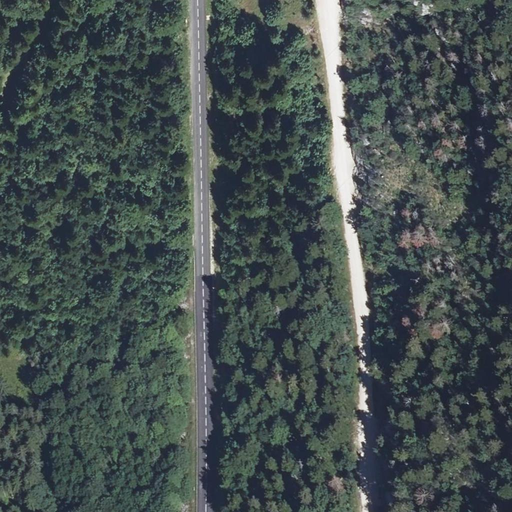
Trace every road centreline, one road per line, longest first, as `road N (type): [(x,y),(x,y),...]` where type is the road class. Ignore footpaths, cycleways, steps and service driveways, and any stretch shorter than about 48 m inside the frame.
road 1 (track): [(323,0),(356,338),(358,511)]
road 2 (tertiary): [(206,511),(197,0)]
